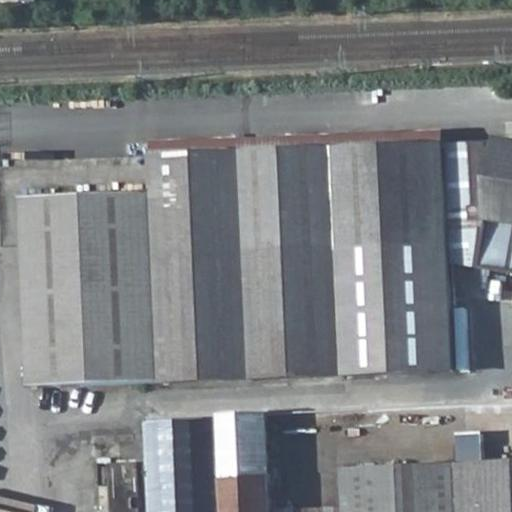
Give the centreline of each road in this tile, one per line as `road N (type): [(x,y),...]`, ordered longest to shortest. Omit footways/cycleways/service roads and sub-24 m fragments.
road 1 (unknown): [(0,139),(427,119)]
road 2 (unknown): [(21,425),(444,398)]
road 3 (unknown): [(19,511),(21,425),(0,155)]
